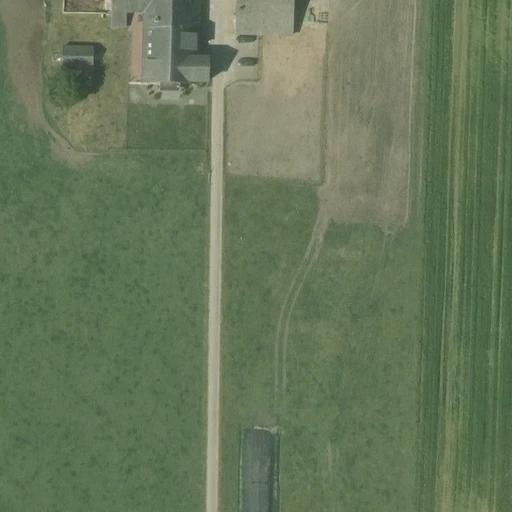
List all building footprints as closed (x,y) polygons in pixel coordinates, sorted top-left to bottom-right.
[(111,0),(111,28),(125,28),(125,14),(145,14),(144,44),(145,44),(145,39),(146,0),(111,0)] [(197,0),(146,0),(145,39),(196,40),(197,0)] [(293,0),(235,0),(235,33),(292,35),(293,0)] [(196,40),(145,39),(145,44),(144,44),(143,84),(195,85),(196,40)] [(93,49),(62,49),(62,69),(93,70),(93,49)]
